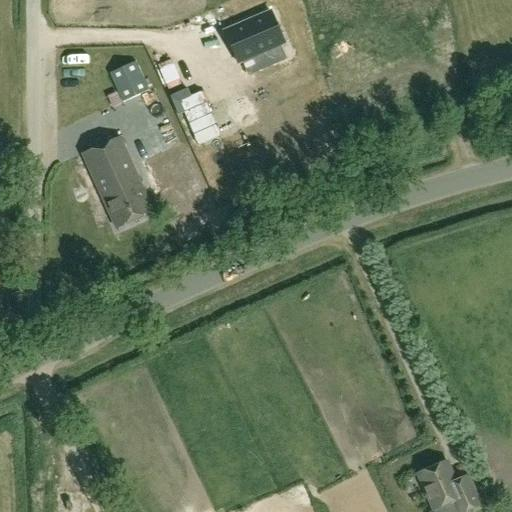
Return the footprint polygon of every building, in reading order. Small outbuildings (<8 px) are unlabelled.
[(131,34),(171,24),(167,7),(160,9),(158,0),(148,0),(124,6),(131,34)] [(357,0),(362,10),(388,0),(357,0)] [(290,54),(276,23),(230,43),(244,74),(290,54)] [(100,29),(78,36),(92,76),(114,69),(100,29)] [(189,92),(170,100),(178,121),(182,119),(193,147),(218,137),(202,95),(192,99),(189,92)] [(154,212),(120,138),(84,154),(118,229),(154,212)] [(188,191),(204,183),(199,175),(184,183),(188,191)] [(467,511),(482,505),(473,484),(469,475),(457,481),(448,461),(418,474),(434,511),(454,502),(458,511),(467,511)]
